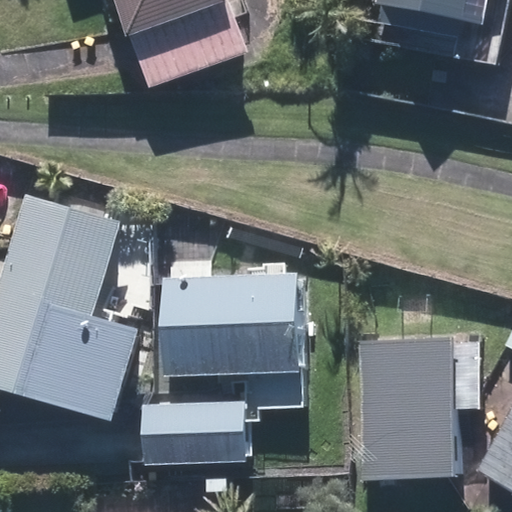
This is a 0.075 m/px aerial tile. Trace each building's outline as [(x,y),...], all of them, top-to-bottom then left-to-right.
[(181,0),(137,0),(144,16),(181,0)] [(417,0),(485,10),(486,0),(417,0)] [(136,212),(34,188),(0,337),(0,379),(129,409),(149,322),(113,314),(136,212)] [(178,268),(178,363),(313,363),(313,271),(215,271),(215,221),(172,222),(172,268),(178,268)] [(466,340),(374,341),(376,469),(468,468),(466,340)] [(268,400),(156,399),(155,456),(268,457),(268,400)] [(511,421),(490,459),(511,471),(511,421)]
